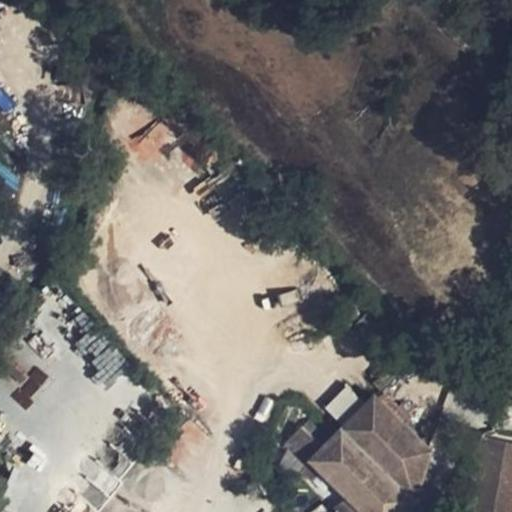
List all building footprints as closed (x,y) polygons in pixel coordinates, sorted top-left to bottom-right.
[(129,139),(141,163),(177,145),(164,121),(129,139)] [(333,417),(358,400),(349,388),(325,404),(333,417)] [(393,475),(417,496),(430,447),(372,395),(340,427),(393,475)] [(348,499),(361,510),(393,475),(340,427),(320,447),(301,430),(284,448),(297,460),(301,455),(336,490),(348,499)] [(483,511),(511,511),(511,444),(496,442),(483,511)] [(361,510),(363,511),(402,511),(417,496),(393,475),(361,510)] [(325,502),(336,511),(348,499),(336,490),(325,502)] [(359,511),(361,510),(348,499),(336,511),(335,511),(359,511)]
